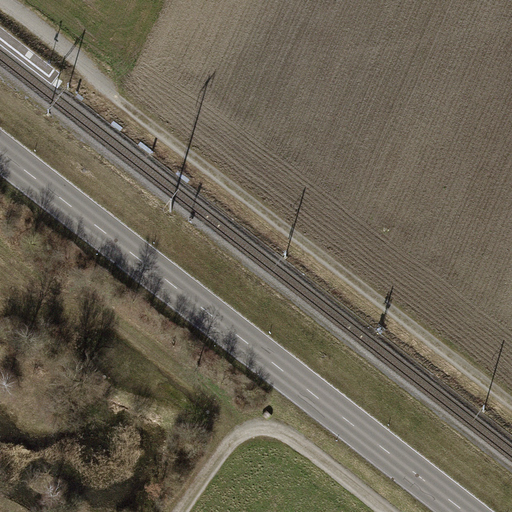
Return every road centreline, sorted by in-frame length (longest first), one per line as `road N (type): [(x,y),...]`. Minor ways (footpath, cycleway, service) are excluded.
road 1 (track): [(0,6),(511,403)]
road 2 (secondary): [(0,152),(464,511)]
road 3 (track): [(187,511),(243,434),(268,426),(292,434),(391,511)]
